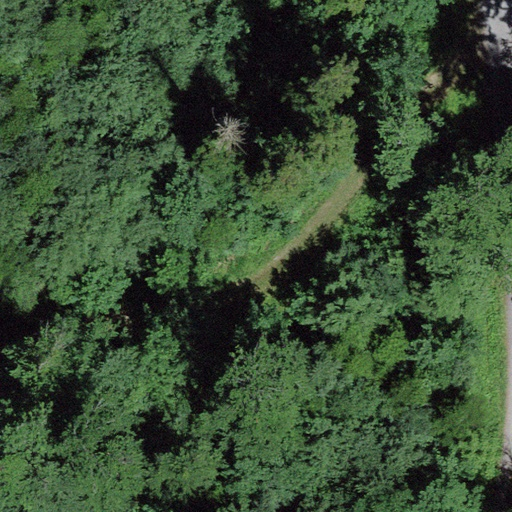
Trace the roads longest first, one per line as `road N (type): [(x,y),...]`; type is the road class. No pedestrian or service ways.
road 1 (track): [(0,358),(231,322),(511,21)]
road 2 (track): [(490,0),(511,143)]
